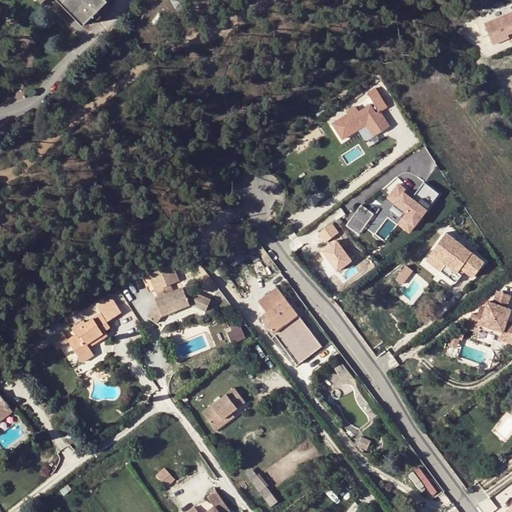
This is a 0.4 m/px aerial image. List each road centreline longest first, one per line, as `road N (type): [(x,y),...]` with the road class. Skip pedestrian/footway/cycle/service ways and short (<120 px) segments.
road 1 (residential): [(473,511),(266,229),(257,200)]
road 2 (track): [(257,0),(0,167)]
road 3 (residential): [(246,511),(167,400),(71,469)]
